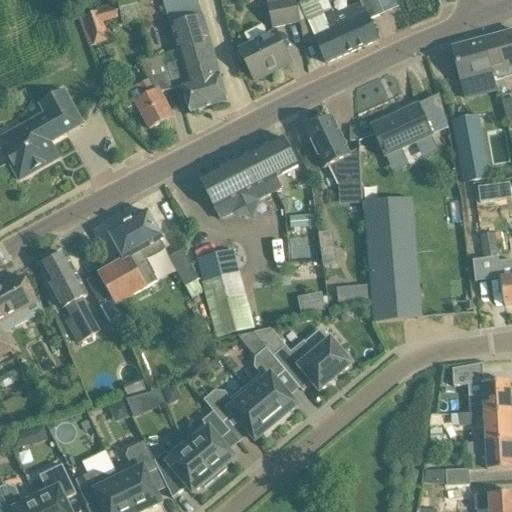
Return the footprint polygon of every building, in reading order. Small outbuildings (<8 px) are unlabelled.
[(118,0),(124,24),(143,20),(138,0),(118,0)] [(162,0),(183,67),(169,71),(175,90),(177,89),(177,90),(184,88),(191,114),(228,103),(198,0),(160,0),(161,0),(162,0)] [(273,36),(240,52),(255,82),(292,64),(287,55),(275,31),(301,26),(295,0),(283,0),(267,3),(271,31),(273,36)] [(326,0),(299,0),(300,6),(309,23),(319,47),(327,65),(379,42),(370,21),(384,15),(377,0),(363,0),(360,1),(362,6),(336,17),(334,12),(320,19),(313,5),(327,2),(326,0)] [(79,18),(88,46),(89,48),(109,42),(99,12),(79,18)] [(511,33),(484,41),(496,82),(511,77),(511,33)] [(484,41),(453,49),(464,91),(485,85),(495,83),(484,41)] [(121,96),(128,110),(137,106),(150,131),(173,118),(160,94),(175,90),(172,79),(169,71),(164,57),(140,63),(149,81),(121,96)] [(0,143),(6,145),(15,161),(10,163),(20,181),(59,159),(50,144),(83,125),(65,93),(40,107),(45,117),(0,141),(0,143)] [(511,100),(503,103),(509,126),(511,125),(511,100)] [(372,127),(386,158),(432,137),(418,106),(372,127)] [(479,119),(454,123),(464,184),(489,180),(479,119)] [(312,129),(307,132),(326,172),(331,169),(340,188),(362,187),(360,152),(350,156),(332,120),(327,123),(325,120),(311,126),(312,129)] [(350,128),(351,142),(359,142),(359,128),(350,128)] [(281,189),(276,178),(298,167),(284,139),(201,181),(221,220),(281,189)] [(511,196),(510,184),(478,189),(480,205),(511,200),(511,196)] [(363,205),(365,229),(371,287),(373,303),(375,324),(422,320),(410,201),(363,205)] [(148,213),(109,234),(125,261),(99,276),(112,301),(115,307),(116,306),(158,282),(147,264),(166,254),(160,242),(163,240),(148,213)] [(314,217),(291,218),(292,230),(315,228),(314,217)] [(336,231),(322,232),(324,266),(338,266),(336,231)] [(481,237),(485,261),(499,258),(495,235),(481,237)] [(169,259),(185,288),(198,280),(182,252),(169,259)] [(234,253),(197,263),(217,339),(254,329),(246,297),(226,302),(220,280),(240,274),(234,253)] [(65,255),(41,268),(56,296),(60,293),(74,318),(67,322),(79,344),(100,333),(83,301),(88,298),(65,255)] [(511,261),(499,263),(501,280),(505,307),(511,306),(511,261)] [(99,276),(87,283),(111,324),(121,318),(116,306),(115,307),(112,301),(100,278),(99,276)] [(0,291),(0,355),(14,349),(3,328),(30,313),(25,304),(35,298),(24,279),(0,291)] [(371,287),(338,290),(340,306),(373,303),(371,287)] [(322,295),(299,299),(302,316),(326,311),(322,295)] [(271,331),(254,334),(261,342),(271,354),(273,356),(284,346),(271,331)] [(254,335),(238,338),(255,359),(267,350),(264,347),(255,336),(254,335)] [(286,350),(275,359),(286,372),(303,393),(313,384),(320,393),(352,366),(331,342),(314,356),(304,345),(291,356),(286,350)] [(261,376),(247,389),(279,428),(292,417),(289,414),(297,408),(275,382),(286,372),(275,359),(267,350),(255,359),(255,369),(261,376)] [(485,365),(453,371),(454,388),(469,387),(469,398),(484,397),(485,414),(511,412),(511,407),(511,383),(488,384),(485,365)] [(177,389),(163,394),(169,406),(182,401),(177,389)] [(204,402),(224,425),(234,416),(256,442),(264,436),(266,438),(279,428),(247,389),(232,401),(225,393),(215,392),(211,396),(205,401),(204,402)] [(138,399),(128,402),(135,419),(144,415),(138,399)] [(511,412),(485,414),(487,443),(511,441),(511,412)] [(231,433),(215,414),(203,424),(206,427),(186,444),(216,480),(227,471),(226,468),(236,460),(221,442),(231,433)] [(461,428),(476,427),(475,414),(460,415),(460,416),(455,417),(455,427),(461,426),(461,428)] [(48,441),(45,428),(27,433),(31,446),(48,441)] [(431,444),(444,444),(443,430),(431,430),(431,444)] [(6,439),(0,441),(0,456),(11,452),(6,439)] [(511,441),(487,443),(487,460),(473,461),(474,472),(488,472),(511,470),(511,441)] [(131,466),(116,473),(134,511),(146,511),(161,505),(147,476),(159,470),(155,463),(145,443),(128,451),(126,458),(131,466)] [(205,489),(216,480),(186,444),(169,458),(167,454),(155,463),(159,470),(173,499),(187,488),(193,495),(203,487),(205,489)] [(46,489),(34,495),(41,511),(69,511),(65,501),(77,496),(63,467),(40,477),(46,489)] [(447,475),(448,486),(471,485),(470,471),(447,472),(447,475)] [(134,511),(116,473),(108,477),(96,472),(76,482),(88,507),(100,502),(104,511),(134,511)] [(426,473),(424,485),(445,487),(447,486),(446,472),(426,473)] [(445,487),(443,511),(457,510),(457,500),(471,498),(471,485),(448,486),(447,486),(445,487)] [(41,511),(34,495),(22,501),(16,489),(8,486),(0,490),(0,511),(41,511)] [(490,509),(490,511),(511,511),(511,495),(490,496),(490,497),(475,498),(475,510),(490,509)]
